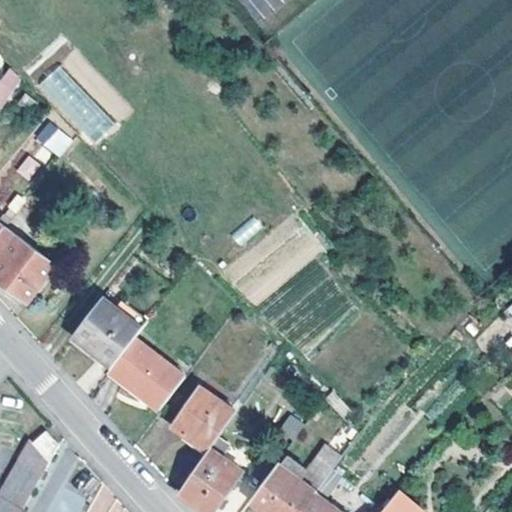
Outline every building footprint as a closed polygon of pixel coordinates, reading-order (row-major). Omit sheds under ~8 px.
[(5,66),(0,73),(0,110),(0,111),(21,76),(5,66)] [(57,66),(36,88),(96,144),(117,122),(57,66)] [(45,122),(35,142),(63,156),(73,136),(45,122)] [(16,171),(29,180),(40,164),(27,155),(16,171)] [(241,245),(264,227),(255,216),(232,234),(241,245)] [(54,264),(5,226),(0,232),(0,278),(12,288),(28,300),(54,264)] [(0,289),(7,295),(12,288),(0,278),(0,289)] [(76,338),(107,299),(104,296),(74,336),(76,338)] [(135,336),(149,319),(122,299),(117,306),(107,299),(76,338),(112,366),(135,336)] [(112,366),(109,369),(160,410),(186,376),(135,336),(112,366)] [(211,446),(237,410),(201,385),(173,425),(208,450),(211,446)] [(278,429),(292,440),(304,426),(290,414),(278,429)] [(35,443),(50,460),(60,443),(48,431),(35,443)] [(0,511),(20,511),(50,460),(35,443),(33,440),(0,497),(0,511)] [(252,499),(269,511),(299,511),(315,492),(319,488),(332,470),(341,458),(325,445),(308,467),(290,454),(283,462),(281,461),(252,499)] [(211,446),(208,450),(179,492),(208,511),(213,511),(243,469),(211,446)] [(327,494),(340,476),(332,470),(319,488),(327,494)] [(337,511),(339,511),(315,492),(299,511),(337,511)]
